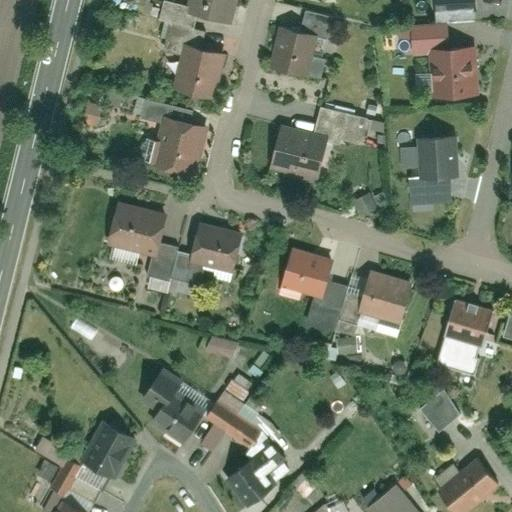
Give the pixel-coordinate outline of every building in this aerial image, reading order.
[(177,21),(202,28),(205,16),(194,13),(196,5),(177,0),(171,0),(167,19),(177,21)] [(197,0),(196,5),(194,13),(205,16),(238,24),(243,0),(197,0)] [(439,0),(441,22),(456,21),(484,20),(482,0),(439,0)] [(313,8),(307,29),(325,34),(342,38),(347,17),(313,8)] [(193,43),(207,46),(212,30),(202,28),(177,21),(169,50),(190,55),(193,43)] [(437,47),(457,46),(456,21),(441,22),(417,23),(419,55),(437,54),(437,47)] [(274,66),(314,76),(325,34),(307,29),(286,23),(274,66)] [(181,88),(222,99),(234,53),(207,46),(193,43),(190,55),(181,88)] [(439,97),(485,94),(483,45),(457,46),(437,47),(437,54),(439,97)] [(417,71),(418,89),(435,88),(434,70),(417,71)] [(327,105),(319,132),(336,137),(370,146),(378,119),(327,105)] [(166,164),(202,173),(215,126),(179,117),(166,164)] [(288,124),(276,167),(324,180),(336,137),(319,132),(288,124)] [(457,176),(466,175),(463,133),(423,136),(426,178),(457,176)] [(459,201),(457,176),(426,178),(416,179),(417,204),(459,201)] [(159,254),(165,255),(168,242),(176,211),(124,199),(114,244),(159,254)] [(197,261),(240,271),(249,230),(207,220),(200,250),(197,261)] [(174,292),(185,246),(168,242),(165,255),(159,254),(154,274),(158,275),(155,288),(174,292)] [(197,261),(200,250),(185,246),(174,292),(189,296),(197,261)] [(321,295),(329,297),(334,279),(341,258),(300,246),(288,285),(321,295)] [(366,310),(408,322),(421,281),(378,268),(370,296),(366,310)] [(355,286),(334,279),(329,297),(321,295),(312,321),(341,330),(346,315),(353,291),(355,286)] [(366,310),(370,296),(353,291),(346,315),(363,321),(366,310)] [(463,298),(445,362),(482,372),(500,309),(463,298)] [(212,333),(207,347),(234,355),(238,340),(212,333)] [(343,338),(344,355),(365,353),(363,336),(343,338)] [(212,417),(221,402),(169,367),(151,394),(168,405),(157,421),(193,445),(212,417)] [(234,431),(257,446),(276,419),(231,388),(221,402),(212,417),(220,422),(207,442),(220,451),(234,431)] [(427,409),(445,430),(466,412),(448,391),(427,409)] [(90,461),(119,478),(142,437),(106,417),(84,458),(90,461)] [(44,433),(35,448),(58,461),(66,446),(44,433)] [(278,442),(232,477),(254,506),(284,483),(275,473),(292,460),(278,442)] [(71,496),(90,461),(84,458),(71,451),(52,485),(59,489),(71,496)] [(45,457),(38,474),(53,480),(60,464),(45,457)] [(476,511),(503,490),(478,460),(440,492),(456,511),(476,511)] [(421,511),(399,483),(364,511),(421,511)] [(71,496),(59,489),(47,509),(51,511),(62,511),(68,502),(71,496)] [(86,511),(68,502),(62,511),(86,511)]
